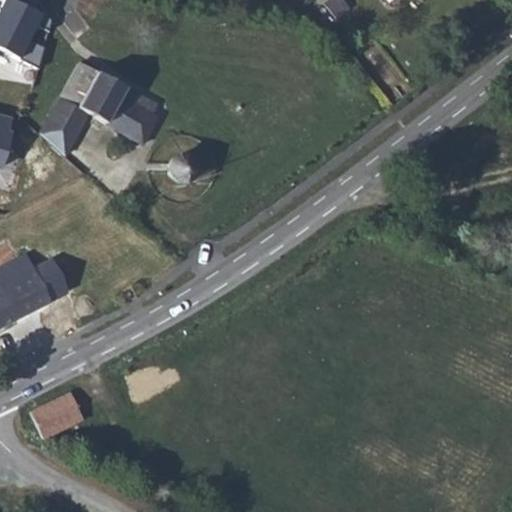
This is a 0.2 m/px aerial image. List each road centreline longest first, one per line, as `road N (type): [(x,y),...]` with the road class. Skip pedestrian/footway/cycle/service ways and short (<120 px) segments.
road 1 (secondary): [(0,399),(215,284),(511,67)]
road 2 (unclassified): [(118,511),(0,447)]
